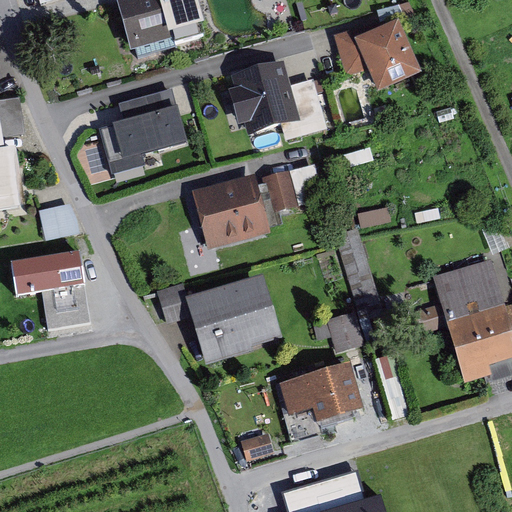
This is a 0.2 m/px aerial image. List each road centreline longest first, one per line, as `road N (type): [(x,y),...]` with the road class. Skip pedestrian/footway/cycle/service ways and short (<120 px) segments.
road 1 (residential): [(245,511),(236,489),(511,404)]
road 2 (unknown): [(99,222),(212,177),(279,162)]
